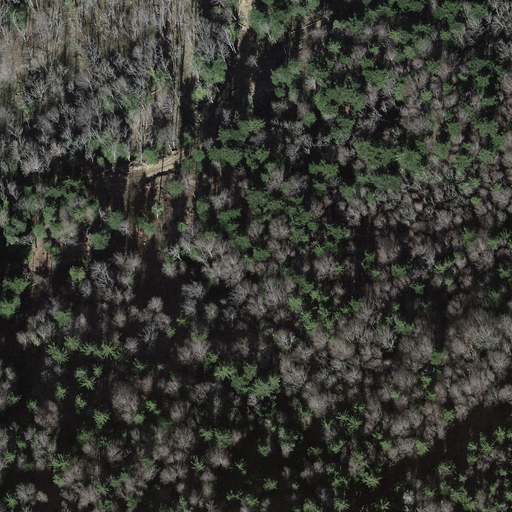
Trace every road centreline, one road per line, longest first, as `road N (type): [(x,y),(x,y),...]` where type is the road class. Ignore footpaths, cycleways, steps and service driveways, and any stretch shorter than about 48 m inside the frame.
road 1 (track): [(121,180),(187,156),(212,129),(246,45),(253,0)]
road 2 (track): [(121,180),(126,213),(95,274),(0,344)]
road 3 (track): [(358,511),(420,477),(498,409)]
road 4 (track): [(0,188),(121,180)]
